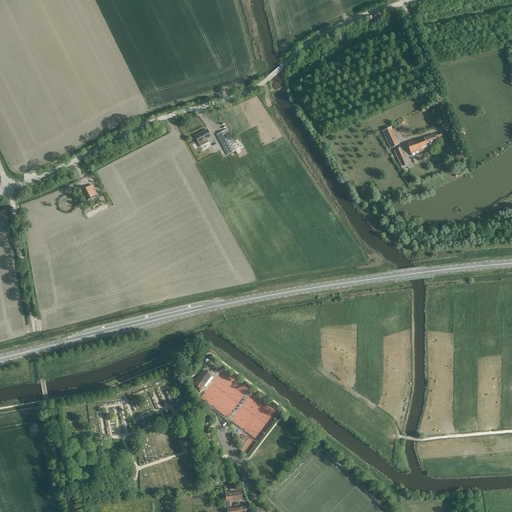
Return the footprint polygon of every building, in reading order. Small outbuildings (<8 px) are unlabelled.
[(390,148),(399,144),(391,127),(382,131),(390,148)] [(198,143),(211,137),(207,130),(195,136),(198,143)] [(228,155),(236,151),(224,130),(216,135),(228,155)] [(436,139),(442,137),(440,133),(416,141),(416,140),(412,141),(412,142),(408,143),(412,156),(429,150),(427,144),(437,141),(436,139)] [(410,167),(403,152),(396,155),(403,170),(410,167)] [(454,173),(456,177),(464,173),(462,169),(454,173)] [(83,190),(88,199),(97,194),(92,185),(83,190)] [(207,363),(214,368),(216,365),(209,360),(207,363)] [(201,390),(211,376),(204,370),(193,384),(201,390)] [(226,501),(242,500),(241,492),(225,493),(226,501)]
